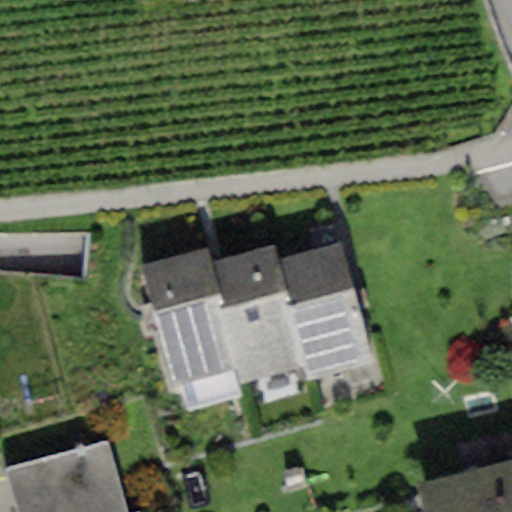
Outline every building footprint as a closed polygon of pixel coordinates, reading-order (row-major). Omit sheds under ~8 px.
[(339,242),(278,259),(307,363),(310,377),(371,360),(355,300),(339,242)] [(274,246),(210,263),(237,367),(242,381),(307,363),(278,259),(274,246)] [(206,251),(140,268),(152,314),(171,384),(237,367),(210,263),(206,251)] [(511,511),(511,430),(410,453),(423,511),(511,511)] [(5,470),(16,511),(126,511),(108,443),(5,470)]
